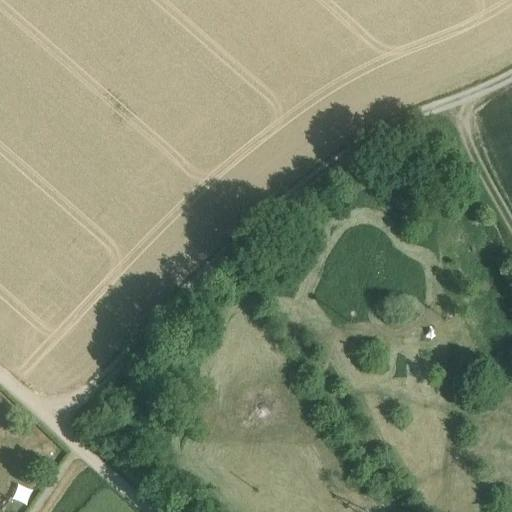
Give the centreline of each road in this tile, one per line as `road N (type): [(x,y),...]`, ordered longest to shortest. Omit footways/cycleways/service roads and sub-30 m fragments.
road 1 (track): [(511,73),(399,120),(325,166),(88,393),(50,415)]
road 2 (unclassified): [(0,371),(148,511)]
road 3 (track): [(458,100),(511,222)]
